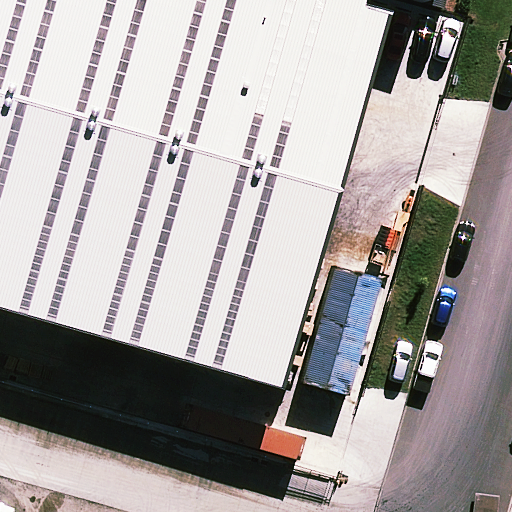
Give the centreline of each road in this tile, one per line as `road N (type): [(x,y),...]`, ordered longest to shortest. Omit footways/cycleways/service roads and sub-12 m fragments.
road 1 (unclassified): [(446,511),(511,277)]
road 2 (unknown): [(100,511),(82,435),(64,405),(0,347)]
